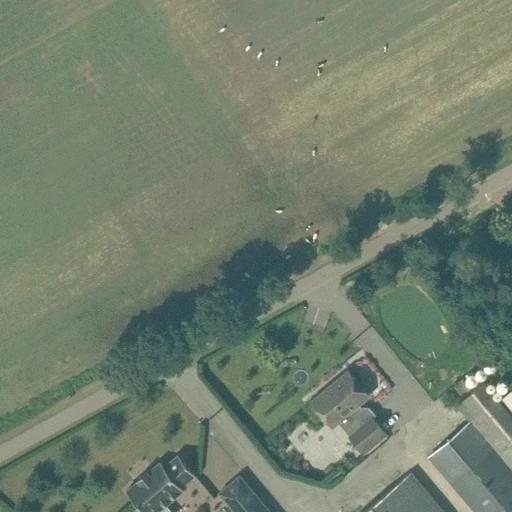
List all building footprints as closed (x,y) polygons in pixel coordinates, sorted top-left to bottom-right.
[(349,371),(313,401),(333,426),(343,417),(355,431),(350,435),(364,452),(387,433),(373,417),(376,415),(367,404),(357,412),(354,408),(369,395),(349,371)] [(462,378),(453,385),(460,394),(469,387),(462,378)] [(471,421),(430,456),(443,471),(476,511),(511,511),(511,416),(502,405),(483,383),(457,405),(471,421)] [(511,390),(503,398),(511,409),(511,390)] [(140,480),(127,491),(144,511),(171,511),(166,505),(185,489),(182,486),(196,474),(180,454),(165,466),(162,461),(149,472),(148,471),(138,479),(140,480)] [(363,511),(444,511),(411,472),(363,511)] [(270,511),(240,476),(220,493),(236,511),(270,511)]
